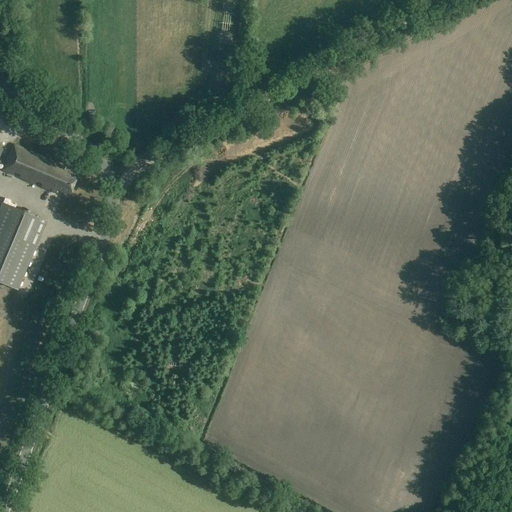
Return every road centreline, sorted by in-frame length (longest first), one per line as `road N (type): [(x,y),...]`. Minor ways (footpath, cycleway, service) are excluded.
road 1 (tertiary): [(3,511),(115,194),(97,156),(0,81)]
road 2 (track): [(439,0),(165,151),(115,194)]
